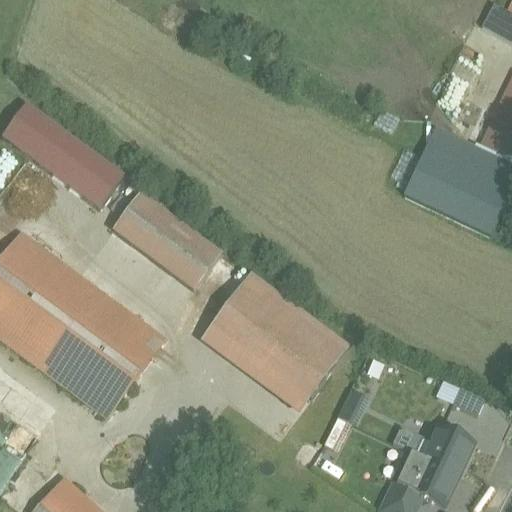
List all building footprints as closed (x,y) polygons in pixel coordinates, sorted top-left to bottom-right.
[(511,0),(503,16),(488,8),(476,31),(511,49),(511,0)] [(511,80),(479,151),(511,166),(511,80)] [(27,110),(3,143),(100,214),(124,181),(27,110)] [(511,195),(425,155),(404,200),(492,242),(511,199),(511,195)] [(222,259),(142,199),(115,234),(195,294),(222,259)] [(164,345),(23,239),(11,255),(10,255),(0,268),(0,340),(109,421),(153,362),(164,345)] [(347,353),(251,282),(203,346),(299,418),(347,353)] [(460,393),(452,410),(477,421),(485,405),(460,393)] [(367,403),(352,396),(339,423),(353,430),(367,403)] [(0,491),(36,433),(0,410),(0,491)] [(333,426),(317,450),(326,456),(342,431),(333,426)] [(252,456),(218,429),(205,446),(239,473),(252,456)] [(474,448),(439,432),(433,447),(401,432),(393,449),(405,455),(404,456),(411,460),(412,459),(459,481),(474,448)] [(444,511),(459,481),(412,459),(411,460),(397,490),(424,503),(444,511)] [(93,511),(63,485),(38,511),(93,511)] [(419,511),(424,503),(397,490),(392,488),(380,511),(419,511)]
